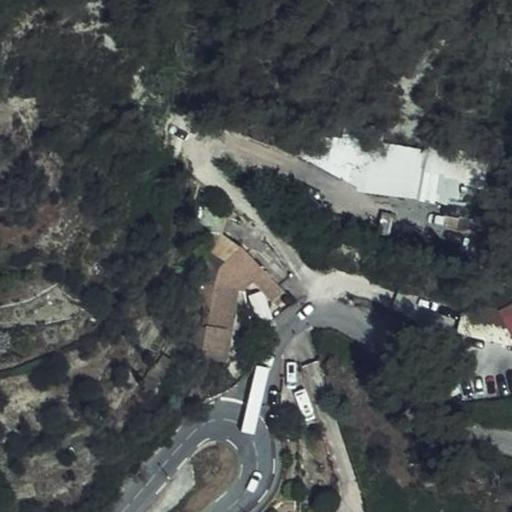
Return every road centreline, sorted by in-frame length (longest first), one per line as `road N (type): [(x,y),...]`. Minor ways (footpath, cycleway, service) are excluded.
road 1 (residential): [(511,445),(433,424),(412,410),(381,343),(345,315),(315,312),(290,322),(263,372),(247,431)]
road 2 (tertiary): [(122,511),(192,434),(247,431)]
